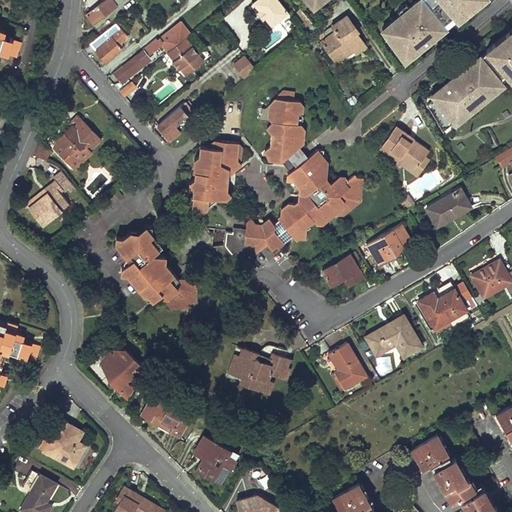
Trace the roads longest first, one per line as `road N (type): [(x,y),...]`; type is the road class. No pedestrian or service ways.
road 1 (residential): [(511,206),(348,309),(322,317),(277,281),(211,273),(181,235),(165,196),(162,156),(139,129)]
road 2 (residential): [(0,204),(66,44)]
road 3 (residential): [(63,363),(70,323),(61,287),(0,232)]
road 4 (residential): [(139,129),(245,46)]
